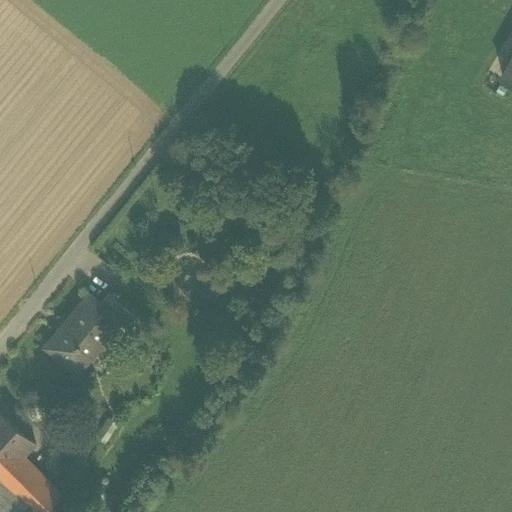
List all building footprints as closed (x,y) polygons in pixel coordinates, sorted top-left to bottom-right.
[(511,58),(502,77),(511,82),(511,58)] [(277,254),(287,271),(299,264),(295,257),(290,260),(284,249),(277,254)] [(277,254),(269,258),(279,276),(287,271),(277,254)] [(230,265),(237,277),(251,268),(245,256),(230,265)] [(118,322),(126,329),(136,317),(107,293),(99,304),(119,321),(118,322)] [(45,347),(76,373),(118,322),(119,321),(99,304),(88,295),(45,347)] [(0,480),(23,456),(35,443),(0,412),(0,480)] [(95,437),(104,444),(117,424),(107,418),(95,437)] [(23,456),(36,468),(46,453),(35,443),(23,456)] [(0,511),(40,511),(60,493),(36,468),(23,456),(0,480),(0,511)]
